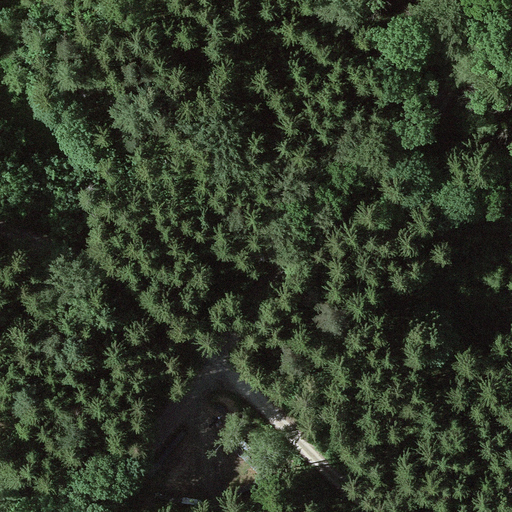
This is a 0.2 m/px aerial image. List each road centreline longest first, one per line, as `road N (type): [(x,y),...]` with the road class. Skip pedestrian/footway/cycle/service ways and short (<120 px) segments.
road 1 (track): [(479,0),(450,93),(225,335),(144,446),(108,511)]
road 2 (track): [(381,511),(323,467),(139,286),(0,225)]
road 3 (track): [(193,378),(207,418),(219,511)]
